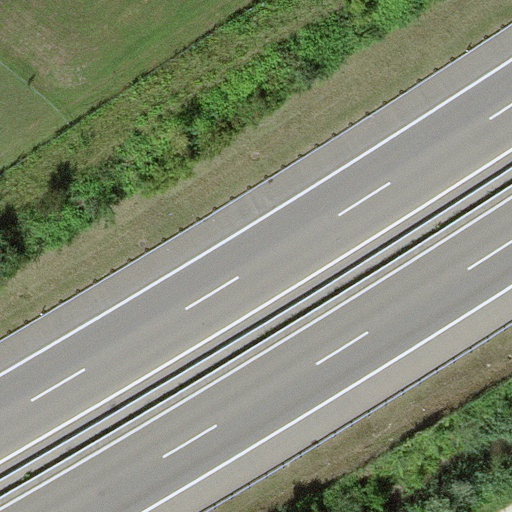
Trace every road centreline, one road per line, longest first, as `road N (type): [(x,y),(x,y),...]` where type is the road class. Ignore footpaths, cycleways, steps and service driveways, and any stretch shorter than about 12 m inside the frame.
road 1 (motorway): [(511,111),(0,420)]
road 2 (motorway): [(83,511),(511,248)]
